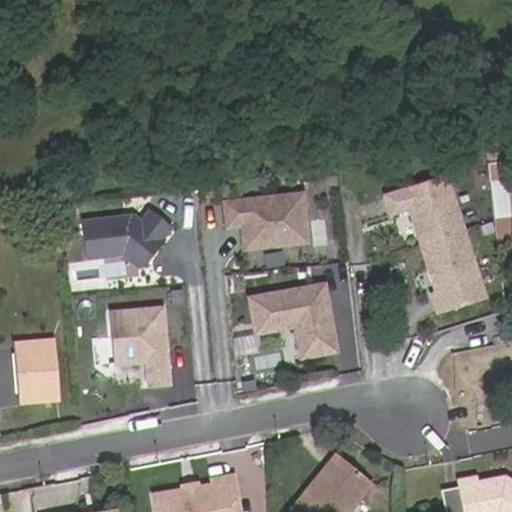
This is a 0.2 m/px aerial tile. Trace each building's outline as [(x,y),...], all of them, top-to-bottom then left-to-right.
[(511,164),(498,166),(499,180),(511,179),(511,164)] [(444,174),(385,195),(391,211),(423,200),(452,286),(434,292),(440,309),(485,293),(444,174)] [(306,193),(226,202),(229,227),(243,225),(246,250),(312,243),(306,193)] [(141,217),(82,222),(85,258),(122,254),(141,270),(174,231),(150,211),(141,217)] [(322,280),(245,296),(253,333),(293,325),(299,356),(336,348),(322,280)] [(162,306),(109,310),(114,364),(146,362),(148,385),(168,384),(162,306)] [(50,338),(12,343),(18,402),(57,398),(50,338)] [(332,454),(285,511),(345,511),(368,484),(332,454)] [(211,483),(152,494),(155,511),(238,511),(231,475),(210,479),(211,483)] [(511,511),(511,482),(504,477),(471,480),(470,476),(453,479),(455,485),(437,489),(442,511),(511,511)]
